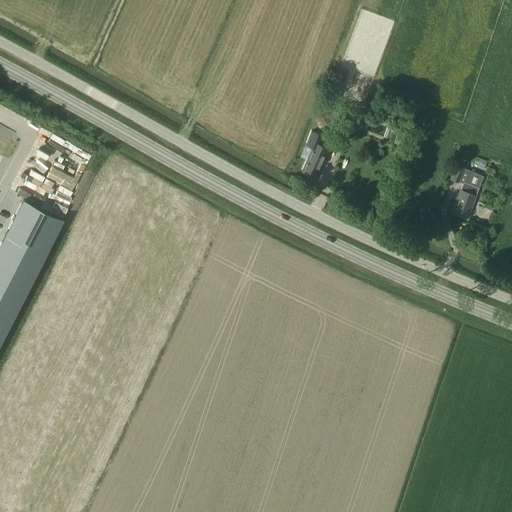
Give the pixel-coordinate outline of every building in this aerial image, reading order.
[(332,102),(340,81),(330,77),(322,99),(332,102)] [(0,97),(0,169),(31,113),(0,97)] [(363,108),(360,116),(367,119),(370,110),(363,108)] [(313,147),(302,171),(315,177),(324,158),(320,156),(322,151),(321,150),(323,146),(320,144),(323,136),(311,131),(306,144),(313,147)] [(62,161),(59,166),(81,178),(84,174),(62,161)] [(48,182),(51,178),(37,165),(33,169),(48,182)] [(452,212),(467,218),(476,195),(479,188),(483,177),(456,165),(451,178),(463,184),(461,189),(452,212)] [(32,174),(29,178),(45,190),(48,186),(32,174)] [(40,196),(43,190),(28,184),(26,190),(40,196)] [(51,187),(50,193),(64,197),(66,192),(51,187)] [(12,188),(5,199),(11,203),(18,191),(12,188)] [(0,236),(0,335),(61,216),(21,196),(0,236)] [(43,199),(41,205),(55,210),(59,201),(54,199),(52,203),(43,199)] [(42,280),(48,266),(43,264),(37,278),(42,280)] [(29,286),(27,289),(36,294),(38,290),(29,286)]
